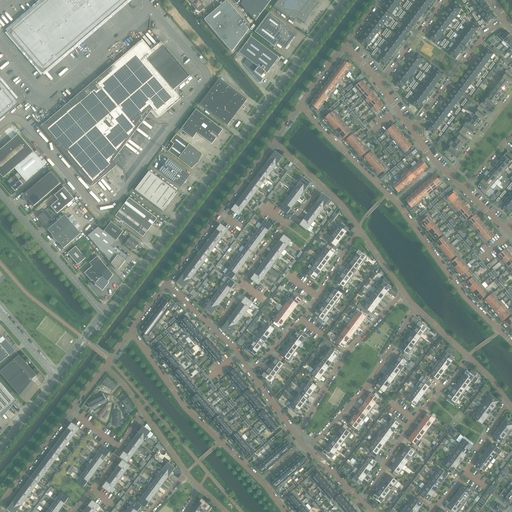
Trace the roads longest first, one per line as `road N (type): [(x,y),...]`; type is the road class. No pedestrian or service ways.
road 1 (unclassified): [(0,126),(24,124),(92,205),(109,208),(206,82),(149,7)]
road 2 (unclassified): [(106,315),(345,0)]
road 3 (residential): [(300,103),(511,343)]
road 4 (residential): [(283,511),(184,407),(128,332)]
road 5 (unclassified): [(0,43),(37,87),(52,91),(149,7)]
road 6 (residential): [(403,292),(344,353),(296,437)]
road 7 (residential): [(307,450),(369,385),(414,306)]
road 8 (residential): [(165,283),(272,140)]
road 9 (residential): [(0,504),(104,366)]
road 10 (unclassified): [(106,315),(0,193)]
road 11 (residential): [(410,130),(480,39),(506,19)]
road 12 (residential): [(142,409),(73,511)]
